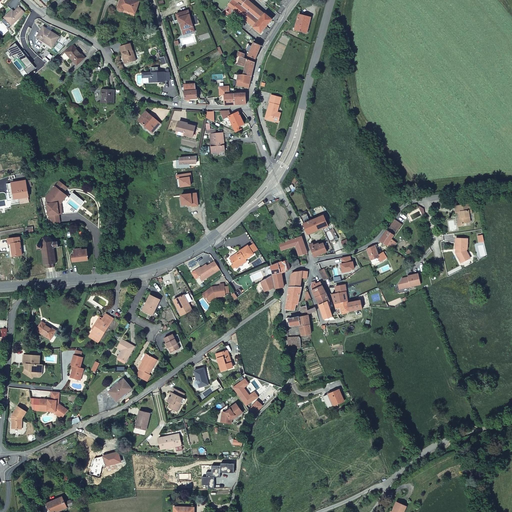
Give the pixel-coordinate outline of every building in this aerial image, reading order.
[(138,0),(137,0),(117,0),(116,4),(116,6),(116,8),(117,9),(119,9),(121,8),(122,7),(134,11),(138,0)] [(229,0),(227,4),(233,9),(238,3),(234,0),(229,0)] [(264,14),(247,0),(234,0),(238,3),(233,9),(260,33),(272,19),(265,13),(264,14)] [(18,6),(13,11),(12,12),(10,10),(4,16),(11,24),(24,11),(18,6)] [(177,18),(178,17),(181,29),(188,27),(190,32),(194,31),(187,10),(175,13),(177,18)] [(295,29),(306,32),(310,17),(298,14),(295,29)] [(4,16),(0,20),(8,27),(11,24),(4,16)] [(36,36),(51,47),(59,37),(50,31),(46,28),(43,26),(36,36)] [(256,58),(261,45),(254,42),(247,55),(256,58)] [(16,43),(9,49),(9,50),(16,58),(19,56),(28,67),(25,70),(29,74),(37,67),(28,57),(29,55),(25,50),(23,51),(16,43)] [(62,56),(66,60),(69,57),(70,57),(77,64),(85,57),(73,45),(62,56)] [(130,45),(119,48),(121,55),(122,55),(123,59),(122,59),(124,65),(135,62),(132,51),(132,52),(130,45)] [(17,60),(16,58),(9,50),(6,53),(14,62),(17,60)] [(252,75),(255,62),(244,57),(244,54),(239,51),(235,63),(245,66),(244,73),(252,75)] [(151,74),(150,74),(151,82),(160,82),(164,82),(164,81),(169,81),(169,73),(168,73),(168,70),(165,70),(165,73),(158,73),(158,68),(151,68),(151,74)] [(250,88),(252,75),(244,73),(239,75),(238,82),(237,86),(250,88)] [(151,82),(150,74),(142,74),(143,83),(151,82)] [(184,84),(186,100),(198,99),(197,92),(193,85),(188,86),(188,83),(184,84)] [(102,102),(115,102),(114,87),(101,88),(102,102)] [(225,96),(226,105),(235,104),(234,95),(230,95),(229,92),(229,87),(219,88),(220,96),(225,96)] [(234,95),(235,104),(246,104),(246,101),(247,100),(249,93),(234,94),(234,95)] [(278,112),(282,98),(272,96),(266,119),(279,122),(282,113),(278,112)] [(145,111),(137,121),(151,133),(159,124),(145,111)] [(223,119),(225,119),(229,117),(232,124),(234,128),(244,124),(238,112),(230,115),(228,112),(222,115),(223,119)] [(193,137),(194,130),(186,128),(186,125),(187,123),(178,121),(176,130),(184,132),(184,135),(193,137)] [(212,134),(213,146),(214,152),(220,151),(226,151),(225,146),(223,146),(223,138),(224,138),(224,133),(212,134)] [(191,177),(191,173),(177,175),(178,187),(191,185),(191,181),(190,177),(191,177)] [(9,192),(10,196),(27,193),(25,181),(11,183),(12,192),(9,192)] [(61,196),(51,189),(42,201),(46,219),(47,223),(49,222),(50,226),(58,225),(56,217),(54,205),(61,196)] [(197,193),(181,194),(183,204),(188,204),(192,203),(192,206),(198,205),(197,193)] [(64,197),(61,196),(54,205),(56,217),(60,216),(58,206),(64,197)] [(473,205),(458,207),(458,213),(461,213),(461,216),(462,216),(462,218),(461,218),(460,220),(460,226),(464,225),(466,223),(472,223),(471,214),(474,213),(473,205)] [(307,233),(323,227),(325,226),(328,226),(323,215),(308,221),(303,223),(307,233)] [(382,240),(388,246),(400,232),(404,227),(397,220),(392,225),(382,240)] [(301,235),(296,235),(297,237),(278,242),(281,249),(294,246),(297,254),(303,253),(305,256),(308,255),(308,253),(301,235)] [(43,236),(40,244),(36,244),(37,249),(41,249),(43,265),(46,265),(46,267),(53,267),(53,264),(56,263),(54,246),(58,246),(57,241),(54,241),(48,236),(43,236)] [(18,237),(7,238),(8,244),(9,244),(11,256),(20,255),(18,237)] [(470,241),(458,240),(458,251),(460,251),(460,254),(459,255),(464,265),(471,261),(468,257),(471,256),(469,253),(469,251),(470,251),(470,241)] [(253,253),(259,249),(255,243),(250,246),(249,245),(241,250),(242,251),(243,253),(239,256),(238,254),(233,257),(236,262),(234,263),(237,268),(248,261),(247,260),(255,254),(253,253)] [(326,251),(323,243),(314,246),(312,243),(309,244),(314,256),(326,251)] [(373,260),(381,256),(378,250),(380,249),(379,245),(369,249),(373,260)] [(73,262),(88,260),(87,251),(85,250),(85,249),(75,250),(75,253),(72,254),(73,262)] [(269,258),(271,264),(271,265),(281,261),(278,254),(269,258)] [(352,256),(343,258),(344,263),(345,262),(346,264),(343,265),(345,273),(353,271),(352,270),(357,269),(356,262),(354,263),(352,256)] [(298,258),(290,257),(292,266),(299,265),(299,263),(298,258)] [(273,273),(281,272),(289,268),(288,263),(289,262),(289,259),(286,259),(281,261),(271,265),(273,273)] [(202,269),(197,271),(202,280),(220,269),(215,260),(206,266),(205,265),(201,267),(202,269)] [(273,273),(271,265),(271,264),(264,266),(266,277),(273,273)] [(292,287),(303,288),(304,270),(294,274),(292,287)] [(327,280),(332,279),(328,271),(323,273),(327,280)] [(275,287),(283,286),(281,272),(273,273),(266,277),(261,280),(265,290),(275,286),(275,287)] [(422,287),(420,276),(410,278),(410,280),(404,281),(400,287),(401,292),(422,287)] [(317,294),(322,305),(330,303),(332,303),(329,295),(324,284),(320,285),(318,280),(316,280),(314,285),(315,290),(317,294)] [(224,284),(220,284),(220,286),(218,286),(214,286),(214,287),(210,288),(203,293),(208,301),(215,296),(216,297),(226,296),(225,293),(224,286),(224,284)] [(300,306),(303,288),(292,287),(289,304),(300,306)] [(366,310),(365,305),(364,302),(352,304),(350,293),(334,296),(339,310),(343,309),(344,315),(366,310)] [(184,295),(177,299),(181,307),(178,308),(181,315),(192,310),(188,303),(191,301),(188,294),(185,296),(184,295)] [(148,306),(144,313),(151,317),(159,303),(150,297),(146,305),(148,306)] [(309,311),(317,309),(316,307),(314,302),(308,304),(308,309),(309,311)] [(330,303),(322,305),(326,318),(335,316),(330,303)] [(101,321),(99,320),(90,334),(99,340),(111,321),(104,316),(101,321)] [(311,326),(309,317),(304,318),(301,319),(302,326),(303,336),(312,336),(311,326)] [(288,328),(302,326),(301,319),(288,322),(288,328)] [(55,331),(41,322),(36,330),(50,339),(55,331)] [(173,334),(164,339),(171,354),(180,350),(173,334)] [(289,337),(289,347),(301,348),(300,337),(289,337)] [(121,351),(116,358),(125,364),(134,348),(122,341),(117,349),(121,351)] [(228,364),(233,363),(229,352),(218,355),(224,372),(230,370),(228,364)] [(28,370),(39,371),(40,363),(36,363),(37,354),(22,353),(21,363),(23,363),(23,366),(20,370),(25,374),(28,370)] [(75,374),(79,376),(81,369),(78,368),(81,358),(79,357),(72,355),(68,365),(70,366),(67,377),(73,379),(75,374)] [(140,371),(136,377),(146,383),(149,380),(146,378),(156,362),(147,356),(143,363),(142,363),(138,370),(140,371)] [(201,388),(211,385),(206,369),(197,371),(199,381),(198,382),(197,384),(198,386),(199,388),(201,388)] [(105,389),(113,399),(130,388),(122,377),(105,389)] [(247,381),(235,390),(247,406),(259,398),(256,393),(251,397),(245,389),(250,386),(247,381)] [(179,412),(184,403),(183,402),(184,398),(186,394),(175,389),(169,402),(173,403),(171,408),(179,412)] [(56,403),(58,392),(49,391),(48,399),(38,398),(38,399),(29,399),(30,406),(45,407),(45,410),(49,411),(52,411),(53,409),(56,412),(54,415),(59,418),(65,410),(56,403)] [(342,405),(345,404),(341,392),(326,399),(330,410),(342,405)] [(259,402),(250,411),(254,415),(264,407),(259,402)] [(8,413),(8,415),(9,416),(8,426),(18,427),(19,416),(24,410),(15,403),(8,413)] [(225,411),(224,420),(233,422),(234,419),(233,417),(235,416),(236,417),(237,415),(238,416),(244,412),(238,404),(232,409),(228,411),(225,411)] [(151,415),(142,412),(137,430),(147,432),(151,415)] [(159,439),(161,451),(182,447),(180,438),(170,439),(169,438),(159,439)] [(120,453),(105,456),(108,466),(122,462),(120,453)] [(234,466),(221,465),(221,468),(212,468),(212,474),(207,474),(207,479),(202,479),(202,487),(208,487),(208,491),(214,491),(215,479),(221,480),(221,475),(234,475),(234,466)] [(64,496),(48,503),(51,511),(56,511),(68,507),(64,496)] [(404,511),(408,504),(398,500),(393,511),(404,511)]
